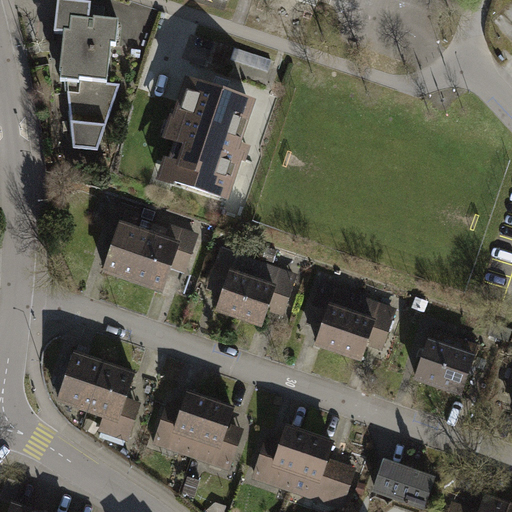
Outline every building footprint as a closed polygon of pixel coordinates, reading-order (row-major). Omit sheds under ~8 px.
[(57,0),(54,30),(63,31),(58,78),(66,78),(110,83),(114,45),(118,46),(121,21),(89,17),(91,1),(84,0),(57,0)] [(66,78),(73,147),(98,149),(120,84),(110,83),(66,78)] [(237,144),(250,104),(192,85),(174,142),(180,144),(168,182),(226,201),(244,146),(237,144)] [(108,270),(135,279),(151,229),(132,223),(138,206),(120,201),(112,226),(121,229),(108,270)] [(161,287),(174,246),(192,252),(199,232),(174,224),(170,235),(151,229),(135,279),(161,287)] [(224,308),(241,313),(257,264),(222,253),(214,280),(231,286),(224,308)] [(268,298),(284,303),(293,275),(257,264),(241,313),(261,320),(268,298)] [(322,342),(339,347),(355,298),(320,287),(311,314),(329,320),(322,342)] [(366,331),(382,337),(391,309),(355,298),(339,347),(359,354),(366,331)] [(424,384),(448,392),(464,342),(440,334),(424,384)] [(448,392),(472,399),(488,350),(464,342),(448,392)] [(61,400),(92,410),(107,364),(76,354),(73,363),(69,362),(58,393),(63,395),(61,400)] [(102,427),(128,436),(139,402),(128,399),(136,374),(107,364),(92,410),(107,415),(102,427)] [(158,439),(192,450),(209,402),(189,395),(181,419),(166,414),(158,439)] [(192,450),(231,464),(239,439),(226,434),(234,410),(209,402),(192,450)] [(257,474),(292,486),(309,438),(288,430),(280,454),(266,449),(257,474)] [(292,486),(343,504),(353,477),(325,467),(332,445),(309,438),(292,486)] [(428,508),(438,478),(386,460),(376,490),(428,508)] [(506,511),(508,506),(485,498),(480,511),(506,511)] [(43,511),(12,501),(7,511),(43,511)]
